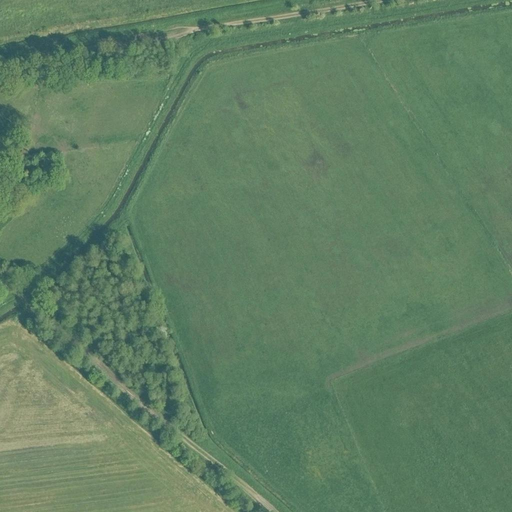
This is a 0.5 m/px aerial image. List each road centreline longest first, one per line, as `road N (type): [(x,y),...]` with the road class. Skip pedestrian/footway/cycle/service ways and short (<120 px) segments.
road 1 (track): [(0,62),(390,0)]
road 2 (track): [(270,511),(0,280)]
